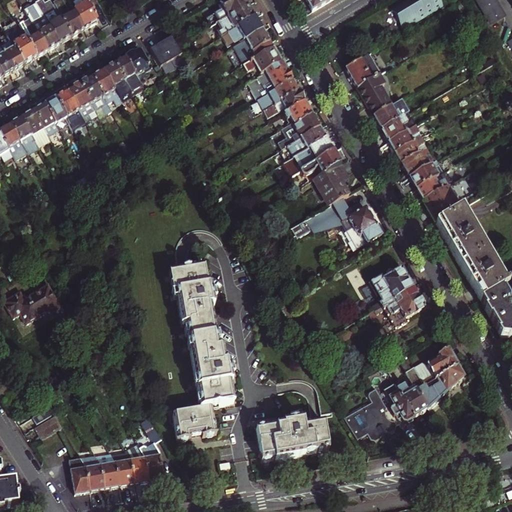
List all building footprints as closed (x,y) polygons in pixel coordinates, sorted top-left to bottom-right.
[(56,0),(58,4),(52,7),(70,41),(77,37),(84,33),(64,0),(56,0)] [(64,0),(84,33),(91,29),(97,25),(92,16),(94,15),(91,7),(88,5),(86,7),(82,0),(64,0)] [(219,16),(223,23),(247,9),(241,0),(228,0),(225,2),(227,4),(221,7),(224,13),(219,16)] [(331,0),(307,0),(303,3),(306,8),(310,16),(333,2),(331,0)] [(431,0),(407,0),(386,12),(392,23),(398,35),(438,11),(431,0)] [(488,0),(473,0),(486,25),(499,18),(488,0)] [(40,1),(34,5),(58,48),(65,44),(70,41),(52,7),(49,3),(43,6),(40,1)] [(31,26),(36,37),(47,54),(52,51),(58,48),(34,5),(22,12),(31,26)] [(222,41),(234,34),(249,25),(255,22),(253,19),(251,16),(247,9),(223,23),(221,25),(226,33),(219,36),(222,41)] [(14,24),(19,32),(35,61),(40,58),(47,54),(36,37),(31,26),(22,12),(11,18),(14,24)] [(240,39),(244,45),(262,35),(259,29),(257,26),(255,22),(249,25),(234,34),(237,40),(240,39)] [(6,40),(19,32),(14,24),(1,31),(6,40)] [(6,40),(9,45),(23,68),(29,64),(35,61),(19,32),(6,40)] [(233,52),(239,64),(270,47),(266,41),(262,35),(244,45),(233,52)] [(182,59),(171,41),(160,47),(149,54),(160,72),(182,59)] [(9,45),(0,50),(0,52),(12,74),(16,72),(18,71),(23,68),(9,45)] [(270,47),(239,64),(243,71),(273,53),(272,51),(270,47)] [(0,52),(0,79),(1,81),(6,77),(8,76),(12,74),(0,52)] [(273,53),(243,71),(246,77),(256,72),(260,78),(281,66),(277,60),(273,53)] [(131,58),(125,62),(138,85),(146,80),(144,76),(149,73),(140,57),(136,59),(135,57),(131,58)] [(119,65),(115,68),(133,100),(144,94),(138,85),(125,62),(119,65)] [(365,62),(360,65),(372,85),(376,82),(372,76),(365,62)] [(372,85),(360,65),(345,73),(350,83),(357,94),(372,85)] [(260,78),(261,80),(282,68),(281,66),(260,78)] [(109,71),(104,74),(122,107),(133,100),(115,68),(109,71)] [(247,89),(257,106),(292,85),(287,77),(282,68),(261,80),(247,89)] [(381,71),(372,76),(376,82),(379,80),(384,77),(381,71)] [(160,88),(167,84),(160,72),(153,76),(160,88)] [(122,107),(104,74),(98,78),(92,81),(108,109),(114,105),(120,116),(126,113),(123,108),(120,109),(120,108),(122,107)] [(384,90),(379,80),(376,82),(372,85),(357,94),(369,115),(373,122),(391,111),(380,93),(384,90)] [(111,114),(108,109),(92,81),(86,84),(80,88),(96,116),(103,112),(106,117),(111,114)] [(263,117),(264,116),(299,96),(296,91),(292,85),(257,106),(263,117)] [(96,116),(80,88),(73,92),(67,95),(79,116),(86,128),(91,125),(88,120),(96,116)] [(79,116),(67,95),(61,99),(55,102),(67,123),(79,116)] [(285,113),(288,117),(305,108),(299,96),(264,116),(267,122),(285,113)] [(67,123),(55,102),(49,106),(43,109),(55,130),(67,123)] [(291,130),(293,129),(311,118),(309,114),(305,108),(288,117),(285,119),(291,130)] [(55,130),(43,109),(39,112),(32,115),(47,142),(58,135),(55,130)] [(377,129),(380,134),(401,123),(398,118),(395,119),(391,111),(373,122),(377,129)] [(47,142),(32,115),(26,119),(20,122),(37,153),(50,146),(47,142)] [(293,129),(294,131),(312,121),(312,119),(311,118),(293,129)] [(283,155),(298,146),(320,133),(316,128),(312,121),(294,131),(285,137),(288,142),(279,148),(283,155)] [(401,123),(380,134),(384,141),(388,147),(409,135),(403,121),(401,123)] [(14,125),(9,129),(26,158),(27,159),(37,153),(20,122),(14,125)] [(0,140),(14,165),(26,158),(9,129),(2,132),(0,133),(0,140)] [(409,135),(388,147),(391,153),(394,158),(412,148),(409,142),(418,138),(415,132),(409,135)] [(303,154),(305,156),(326,144),(323,139),(320,133),(298,146),(303,154)] [(6,170),(14,165),(0,140),(0,159),(0,160),(6,170)] [(291,182),(300,177),(334,157),(330,150),(326,144),(305,156),(296,161),(284,169),(291,182)] [(412,148),(394,158),(398,164),(401,170),(422,158),(426,155),(419,144),(412,148)] [(316,174),(320,182),(341,170),(337,163),(336,161),(334,157),(300,177),(302,182),(305,182),(313,178),(316,174)] [(422,158),(401,170),(405,177),(409,183),(431,170),(429,168),(428,168),(422,158)] [(431,170),(409,183),(412,189),(415,195),(439,181),(442,179),(436,167),(431,170)] [(316,184),(331,211),(344,204),(350,200),(343,186),(349,183),(347,180),(341,170),(320,182),(316,184)] [(84,179),(90,191),(102,183),(95,172),(84,179)] [(439,181),(415,195),(419,200),(422,206),(445,193),(439,181)] [(429,218),(436,229),(458,216),(460,215),(457,209),(470,202),(460,184),(445,193),(422,206),(429,218)] [(366,213),(353,221),(344,204),(331,211),(309,224),(314,233),(316,236),(343,230),(358,255),(382,241),(376,231),(377,228),(376,226),(375,224),(373,224),(370,219),(366,213)] [(503,293),(466,231),(458,216),(436,229),(448,251),(468,286),(481,307),(502,294),(503,293)] [(314,233),(309,224),(295,232),(301,241),(314,233)] [(57,286),(63,282),(54,264),(41,271),(48,283),(54,280),(57,286)] [(212,306),(215,305),(212,287),(209,287),(205,269),(170,275),(172,288),(175,288),(182,328),(186,328),(199,412),(172,417),(176,443),(191,440),(191,438),(202,437),(203,439),(217,437),(213,410),(235,406),(231,384),(234,383),(231,363),(226,364),(224,349),(219,350),(212,306)] [(373,312),(376,316),(415,293),(411,287),(410,287),(406,281),(402,274),(383,285),(382,282),(371,288),(382,307),(379,309),(373,312)] [(382,307),(371,288),(368,289),(379,309),(382,307)] [(24,323),(26,327),(51,315),(54,321),(63,315),(48,289),(25,302),(22,296),(6,305),(15,322),(21,318),(24,323)] [(387,315),(398,333),(408,327),(406,324),(425,314),(419,303),(418,300),(419,300),(415,293),(376,316),(378,320),(384,317),(387,315)] [(501,341),(506,343),(511,337),(511,305),(511,306),(511,313),(508,312),(508,304),(502,294),(481,307),(494,330),(501,341)] [(289,305),(291,310),(297,306),(295,301),(289,305)] [(301,324),(291,310),(289,305),(281,309),(293,329),(301,324)] [(387,315),(384,317),(390,326),(395,335),(398,333),(387,315)] [(416,390),(418,394),(458,371),(452,362),(448,354),(438,360),(439,361),(436,363),(437,366),(426,372),(422,369),(408,377),(416,390)] [(458,371),(418,394),(429,414),(431,415),(443,405),(441,403),(464,382),(461,377),(458,371)] [(0,402),(8,415),(18,408),(0,380),(0,402)] [(406,387),(398,392),(415,422),(423,417),(429,414),(418,394),(416,390),(410,394),(406,387)] [(384,403),(376,389),(371,393),(370,393),(370,394),(370,395),(370,396),(371,397),(375,403),(347,420),(359,441),(369,435),(372,440),(377,442),(382,439),(383,436),(385,439),(386,438),(388,436),(387,433),(394,435),(399,432),(401,427),(398,428),(396,424),(393,423),(391,422),(389,420),(388,418),(387,415),(388,413),(389,412),(386,406),(384,403)] [(415,422),(398,392),(396,393),(398,396),(392,399),(397,408),(393,411),(392,414),(395,419),(398,420),(401,418),(403,421),(406,427),(411,424),(415,422)] [(47,413),(31,422),(35,428),(50,419),(47,413)] [(55,420),(34,431),(40,442),(61,431),(55,420)] [(318,457),(318,455),(330,453),(326,425),(305,428),(304,422),(284,425),(284,427),(257,432),(263,465),(277,462),(277,464),(318,457)] [(142,427),(154,449),(162,444),(149,423),(142,427)] [(145,451),(140,453),(146,462),(149,486),(156,485),(163,484),(159,456),(154,449),(149,452),(145,451)] [(125,455),(126,458),(130,464),(134,489),(141,487),(149,486),(146,462),(140,453),(125,455)] [(94,460),(100,470),(104,493),(110,492),(119,491),(115,467),(111,460),(110,458),(94,460)] [(111,460),(115,467),(119,491),(127,490),(134,489),(130,464),(126,458),(111,460)] [(104,493),(100,470),(94,460),(80,462),(85,471),(89,496),(97,495),(104,493)] [(69,464),(74,498),(89,496),(85,471),(80,462),(69,464)] [(0,511),(18,511),(15,488),(0,489),(0,511)] [(469,503),(472,511),(484,506),(481,498),(476,496),(471,498),(469,503)]
